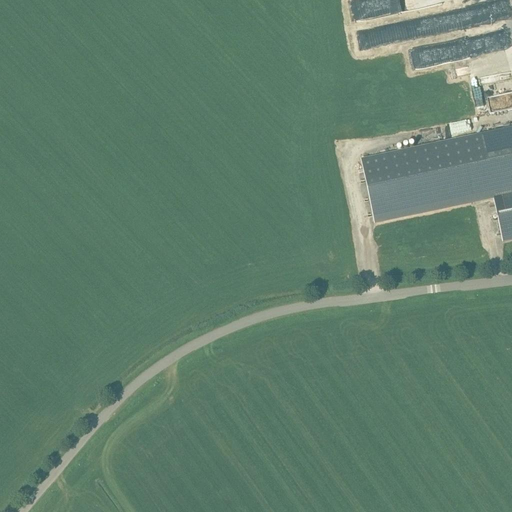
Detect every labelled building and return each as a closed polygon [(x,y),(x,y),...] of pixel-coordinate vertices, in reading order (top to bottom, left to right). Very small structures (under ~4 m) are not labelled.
[(408,0),(410,9),(440,4),(439,0),(408,0)] [(383,29),(386,44),(419,37),(416,22),(383,29)] [(471,40),(408,49),(411,68),(474,58),(471,40)] [(511,129),(362,162),(375,223),(493,198),(511,193),(511,129)] [(511,193),(493,198),(503,242),(511,240),(511,193)]
